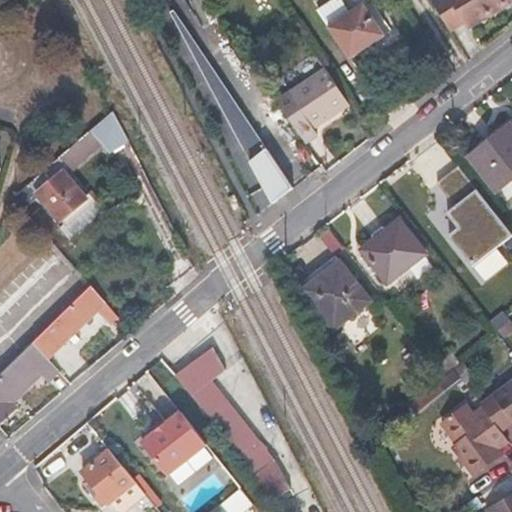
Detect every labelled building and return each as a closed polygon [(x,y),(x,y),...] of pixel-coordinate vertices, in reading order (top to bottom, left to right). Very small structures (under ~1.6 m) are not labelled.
[(352,14),(343,0),(334,0),(320,10),(350,57),(384,35),(365,5),(352,14)] [(486,17),(511,2),(511,0),(434,0),(451,27),(468,19),(482,10),(486,17)] [(175,10),(171,13),(274,203),(294,188),(175,10)] [(482,10),(468,19),(471,25),(486,17),(482,10)] [(317,128),(351,105),(328,70),(279,102),(307,144),(321,134),(317,128)] [(110,114),(88,136),(96,146),(107,159),(129,147),(110,114)] [(470,157),(497,192),(511,180),(511,126),(511,125),(470,157)] [(62,172),(64,174),(96,146),(88,136),(31,186),(36,193),(62,172)] [(432,187),(451,213),(480,192),(458,167),(432,187)] [(62,172),(36,193),(60,221),(86,200),(64,174),(62,172)] [(511,239),(511,236),(480,192),(451,213),(460,227),(452,236),(473,264),(511,239)] [(400,219),(362,249),(389,284),(427,254),(400,219)] [(343,262),(305,290),(334,328),(371,300),(343,262)] [(32,343),(47,360),(104,304),(89,287),(32,343)] [(511,321),(508,317),(504,312),(492,321),(500,331),(500,330),(511,321)] [(57,371),(47,360),(32,343),(0,374),(0,426),(11,417),(0,405),(0,402),(34,369),(46,381),(57,371)] [(173,376),(275,499),(289,487),(273,459),(208,380),(221,368),(208,345),(173,376)] [(455,368),(462,362),(454,352),(438,364),(446,375),(455,368)] [(511,386),(483,407),(503,433),(511,425),(511,386)] [(506,437),(503,433),(483,407),(481,403),(471,410),(463,400),(439,418),(456,440),(452,443),(472,471),(501,449),(497,443),(506,437)] [(176,407),(160,418),(151,425),(136,436),(161,470),(201,441),(176,407)] [(147,420),(151,425),(160,418),(157,413),(147,420)] [(119,511),(125,511),(145,495),(108,449),(82,470),(91,482),(86,487),(104,508),(110,502),(118,511),(119,511)] [(240,486),(217,504),(223,511),(247,511),(254,506),(240,486)] [(511,511),(511,497),(487,511),(511,511)]
